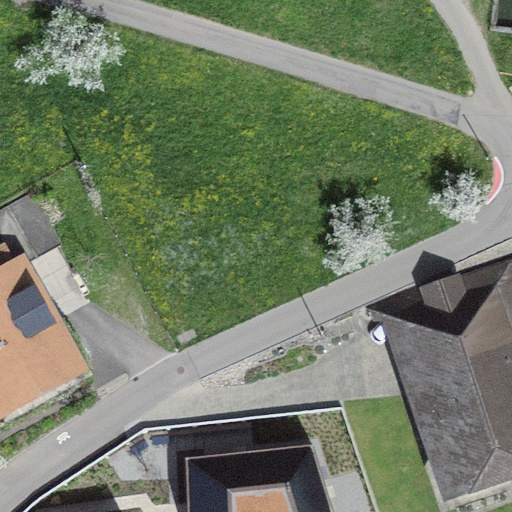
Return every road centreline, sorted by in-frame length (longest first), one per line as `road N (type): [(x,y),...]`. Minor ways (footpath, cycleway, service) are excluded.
road 1 (residential): [(511,215),(187,369),(0,500)]
road 2 (residential): [(81,0),(448,107),(511,149)]
road 3 (track): [(511,118),(446,0)]
